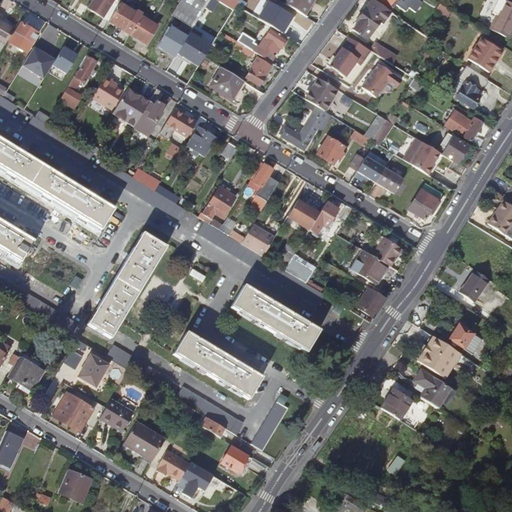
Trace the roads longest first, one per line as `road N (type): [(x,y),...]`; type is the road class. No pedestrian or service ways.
road 1 (residential): [(247,134),(30,0)]
road 2 (residential): [(237,266),(200,329),(330,407)]
road 3 (residential): [(436,250),(247,134)]
road 4 (residential): [(0,404),(180,511)]
road 5 (residential): [(247,134),(344,0)]
road 6 (residential): [(139,207),(0,122)]
road 7 (residential): [(369,348),(237,266)]
road 8 (residential): [(0,270),(74,315),(103,268)]
road 9 (secondary): [(436,250),(511,130)]
road 10 (secondary): [(259,511),(330,407)]
road 11 (residential): [(103,268),(0,205)]
